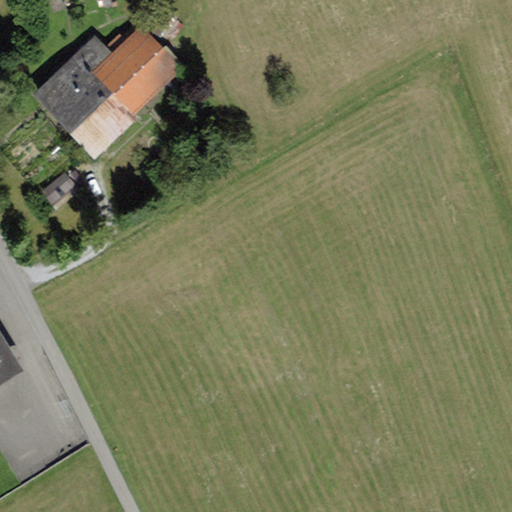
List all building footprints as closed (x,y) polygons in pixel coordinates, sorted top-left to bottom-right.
[(119,87),(138,109),(178,71),(139,30),(109,58),(109,57),(99,66),(119,87)] [(43,88),(78,126),(119,87),(99,66),(109,57),(93,40),(61,70),(58,67),(52,72),(55,76),(43,88)] [(132,120),(129,117),(138,109),(119,87),(78,126),(101,150),(132,120)] [(45,191),(56,203),(75,188),(65,175),(45,191)] [(227,292),(247,346),(279,334),(260,280),(227,292)] [(0,372),(9,367),(0,353),(0,372)]
